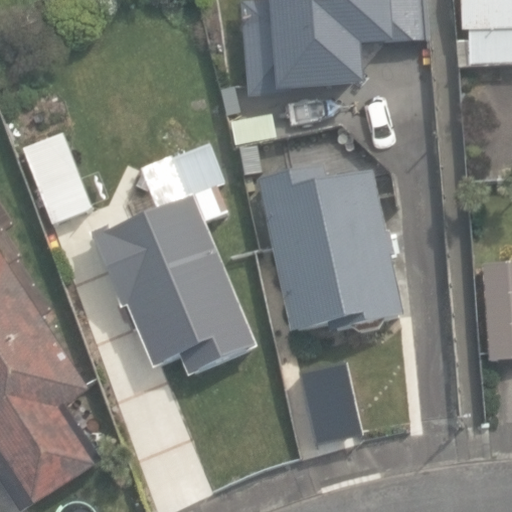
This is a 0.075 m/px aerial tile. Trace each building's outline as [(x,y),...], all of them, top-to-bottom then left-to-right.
[(245,5),(251,99),(295,96),(295,95),(370,90),(367,50),(400,48),(400,44),(423,42),(419,0),(273,0),(274,3),(245,5)] [(473,33),(474,68),(511,67),(511,0),(465,0),(467,33),(473,33)] [(228,119),(236,152),(256,148),(249,115),(228,119)] [(28,148),(58,226),(98,211),(67,133),(28,148)] [(186,361),(192,376),(261,347),(199,196),(233,182),(217,143),(176,160),(184,179),(151,193),(160,213),(115,232),(113,229),(95,236),(135,333),(142,330),(160,372),(186,361)] [(246,171),(269,166),(266,150),(243,154),(246,171)] [(264,183),(296,333),(350,322),(351,329),(409,316),(377,168),(332,178),(330,169),(264,183)] [(0,477),(21,511),(28,511),(97,470),(91,460),(99,456),(69,408),(90,395),(0,249),(0,477)] [(511,264),(486,267),(493,361),(511,359),(511,264)]
